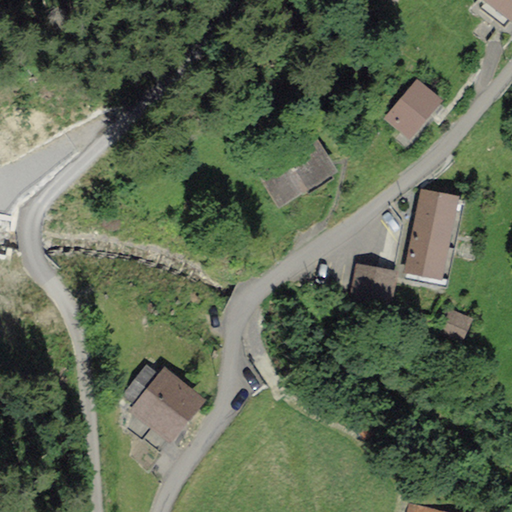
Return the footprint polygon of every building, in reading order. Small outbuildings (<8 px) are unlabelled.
[(511,0),(487,0),(481,9),(500,24),(511,8),(511,0)] [(416,82),(385,117),(404,133),(434,98),(416,82)] [(259,163),(280,200),(332,170),(310,133),(259,163)] [(455,202),(424,194),(406,273),(437,280),(455,202)] [(394,272),(362,265),(354,296),(387,304),(394,272)] [(469,320),(450,311),(440,332),(460,341),(469,320)] [(161,368),(129,404),(164,434),(195,398),(161,368)]
